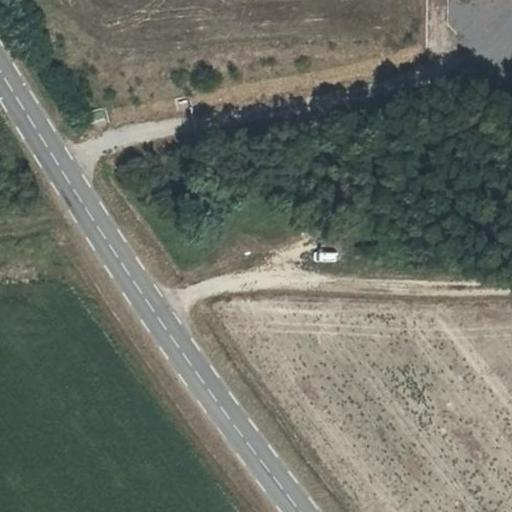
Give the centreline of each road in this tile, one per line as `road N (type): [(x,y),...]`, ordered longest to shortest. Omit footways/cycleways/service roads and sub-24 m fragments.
road 1 (tertiary): [(316,511),(153,307),(0,69)]
road 2 (track): [(511,291),(264,290),(153,307)]
